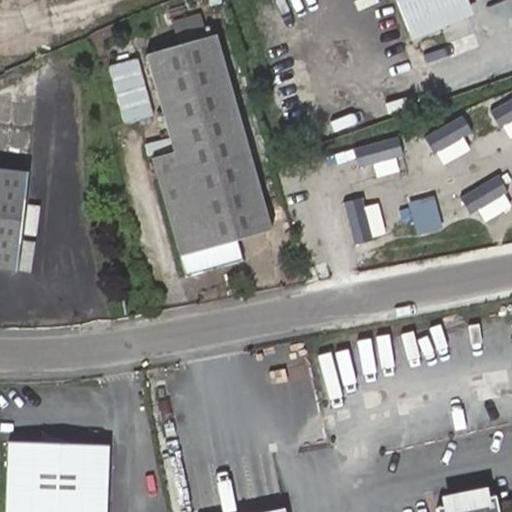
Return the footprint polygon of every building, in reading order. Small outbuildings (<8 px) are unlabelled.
[(389,0),(402,33),(404,42),(467,17),(460,0),(389,0)] [(175,46),(207,36),(200,14),(168,24),(175,46)] [(271,230),(217,38),(150,57),(176,152),(156,157),(160,174),(187,276),(243,261),(237,240),(271,230)] [(511,92),(492,105),(502,120),(511,113),(511,92)] [(459,114),(427,134),(437,149),(469,129),(459,114)] [(398,133),(361,143),(366,161),(402,151),(398,133)] [(28,172),(0,168),(0,267),(18,270),(28,172)] [(494,171),(463,192),(473,207),(504,186),(494,171)] [(344,201),(353,237),(371,233),(362,196),(344,201)] [(107,511),(110,447),(10,443),(7,511),(107,511)] [(265,511),(499,511),(499,508),(496,496),(481,498),(479,489),(449,496),(451,505),(439,507),(439,511),(286,511),(285,508),(265,511)]
